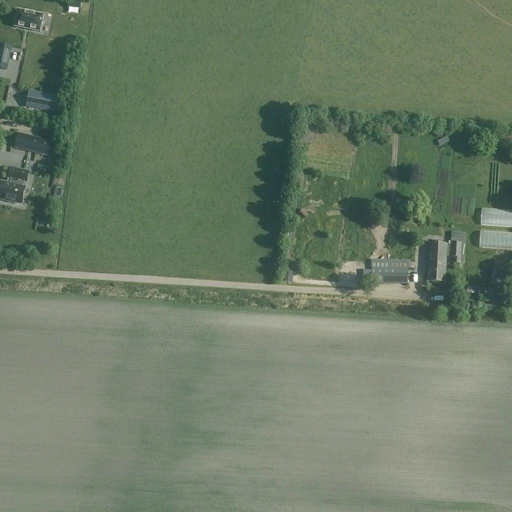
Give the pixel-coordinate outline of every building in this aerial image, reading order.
[(42,15),(42,16),(18,11),(18,10),(17,10),(17,11),(14,26),(14,27),(15,27),(39,32),(40,33),(40,32),(43,17),(43,16),(42,15)] [(32,33),(28,42),(36,46),(40,37),(32,33)] [(0,45),(0,70),(4,71),(9,47),(0,45)] [(49,92),(48,101),(57,101),(57,92),(49,92)] [(35,102),(43,102),(44,94),(35,94),(35,102)] [(15,148),(47,156),(50,142),(18,134),(15,148)] [(0,199),(21,205),(25,188),(24,188),(25,182),(26,183),(29,173),(11,169),(9,178),(11,179),(9,184),(0,182),(0,199)] [(451,236),(451,259),(453,259),(453,265),(461,265),(461,260),(464,260),(465,237),(451,236)] [(429,244),(428,283),(445,284),(446,245),(429,244)] [(408,285),(408,274),(370,274),(371,285),(408,285)]
